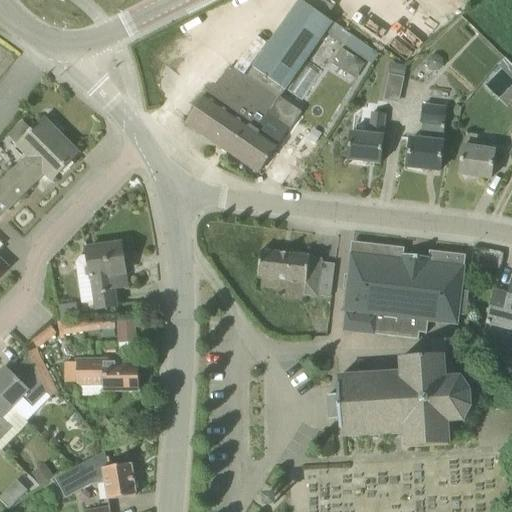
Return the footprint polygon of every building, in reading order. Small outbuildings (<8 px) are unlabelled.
[(258,131),(326,32),(333,23),(325,17),(332,6),(322,0),(304,0),(303,2),(299,0),(246,78),(230,67),(216,87),(213,85),(186,124),(258,173),(278,145),(258,131)] [(343,53),(339,62),(330,57),(321,77),(351,91),(364,62),(343,53)] [(390,74),(385,99),(399,102),(404,77),(390,74)] [(420,140),(410,139),(407,167),(440,171),(443,143),(442,143),(446,108),(423,105),(421,124),(422,124),(420,140)] [(380,165),(383,136),(385,115),(372,113),(369,134),(351,132),(348,161),(380,165)] [(29,157),(0,185),(0,216),(44,172),(52,180),(79,153),(45,120),(18,146),(29,157)] [(491,179),(495,152),(475,149),(477,136),(466,134),(464,147),(459,174),(491,179)] [(337,242),(352,242),(352,230),(338,230),(337,242)] [(125,273),(121,244),(104,247),(103,244),(92,246),(93,249),(87,249),(96,310),(116,307),(112,275),(125,273)] [(304,295),(317,296),(322,258),(261,251),(258,277),(305,283),(304,295)] [(351,254),(344,312),(343,331),(375,335),(378,315),(457,325),(464,267),(430,263),(430,258),(402,255),(402,259),(351,254)] [(330,298),(331,283),(323,283),(322,297),(330,298)] [(511,283),(509,295),(496,291),(487,323),(511,329),(511,283)] [(75,304),(59,307),(62,322),(78,319),(75,304)] [(137,342),(135,319),(116,320),(118,344),(137,342)] [(99,321),(63,326),(65,336),(117,329),(115,320),(100,322),(99,321)] [(433,341),(434,348),(434,356),(401,358),(402,374),(338,378),(339,385),(337,385),(338,395),(328,396),(330,420),(339,420),(340,429),(342,437),(405,433),(406,448),(449,446),(449,427),(448,422),(462,421),(464,425),(466,424),(464,420),(470,408),(474,409),(474,407),(470,406),(469,393),(474,392),(473,390),(469,390),(459,380),(462,377),(460,375),(458,339),(433,341)] [(5,367),(0,371),(0,395),(13,408),(23,398),(33,408),(48,393),(30,356),(12,373),(5,367)] [(123,361),(77,361),(77,385),(103,385),(103,392),(139,391),(139,364),(123,364),(123,361)] [(3,418),(13,408),(0,395),(0,441),(13,428),(3,418)] [(136,496),(131,464),(107,468),(105,452),(69,471),(80,491),(92,485),(105,483),(108,500),(136,496)] [(0,499),(0,500),(9,510),(15,504),(5,494),(0,499)]
